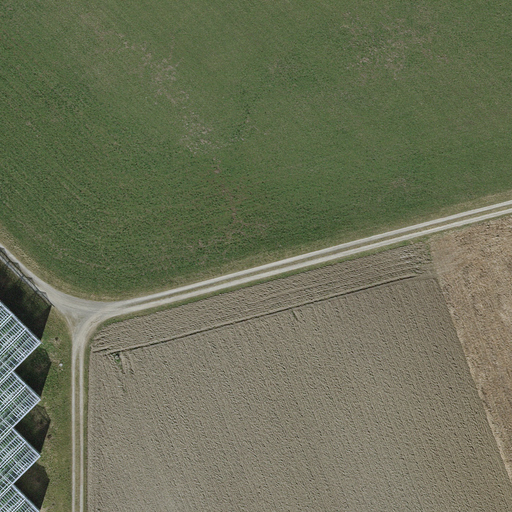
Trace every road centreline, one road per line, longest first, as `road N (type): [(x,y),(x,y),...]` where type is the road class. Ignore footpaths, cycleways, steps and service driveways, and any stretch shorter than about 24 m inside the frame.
road 1 (track): [(0,241),(81,321),(511,207)]
road 2 (track): [(81,321),(77,511)]
